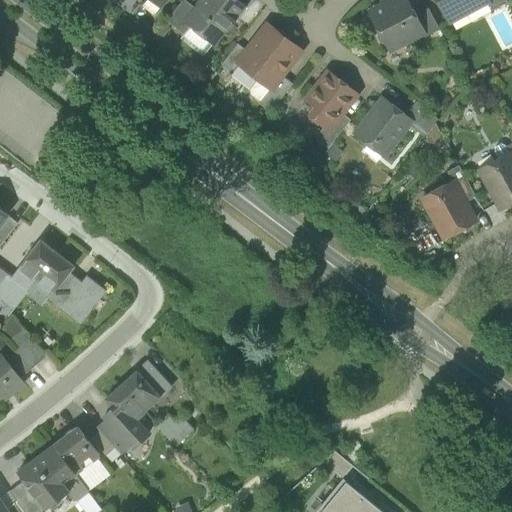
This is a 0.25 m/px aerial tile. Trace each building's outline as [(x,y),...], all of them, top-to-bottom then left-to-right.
[(148,0),(161,10),(168,0),(148,0)] [(183,0),(167,22),(184,36),(191,27),(186,23),(197,10),(184,0),(183,0)] [(191,27),(214,45),(225,31),(229,31),(234,25),(234,20),(245,6),(236,0),(204,0),(197,10),(186,23),(191,27)] [(388,44),(391,50),(423,33),(424,33),(415,16),(406,0),(393,0),(371,12),(381,31),(380,37),(382,42),(388,44)] [(438,0),(450,23),(452,22),(449,16),(479,0),(485,0),(487,3),(488,2),(489,2),(488,0),(438,0)] [(479,0),(449,16),(452,22),(487,3),(485,0),(479,0)] [(488,2),(493,11),(508,3),(506,0),(488,0),(489,2),(488,2)] [(423,33),(425,38),(440,30),(429,9),(415,16),(424,33),(423,33)] [(251,95),(260,102),(270,89),(271,90),(282,76),(301,50),(268,25),(248,52),(238,64),(239,65),(259,80),(251,90),(251,95)] [(222,65),(233,73),(239,65),(238,64),(248,52),(238,44),(222,65)] [(325,127),(329,130),(342,113),(357,94),(330,73),(308,101),(319,110),(313,118),(325,127)] [(259,103),(271,113),(293,84),(282,76),(271,90),(270,89),(260,102),(259,103)] [(376,141),(388,151),(411,122),(412,121),(405,116),(383,99),(356,134),(369,143),(376,141)] [(411,122),(427,134),(436,123),(438,119),(416,102),(405,116),(412,121),(411,122)] [(316,138),(329,148),(351,120),(342,113),(329,130),(325,127),(316,138)] [(495,153),(499,160),(511,154),(506,146),(502,144),(496,148),(495,153)] [(511,153),(511,154),(499,160),(496,168),(483,176),(501,209),(511,202),(511,153)] [(455,182),(466,203),(477,197),(459,166),(448,172),(454,182),(455,182)] [(426,204),(444,238),(476,221),(466,203),(455,182),(454,182),(441,189),(439,197),(426,204)] [(0,229),(0,242),(4,245),(19,225),(9,217),(0,229)] [(31,277),(36,281),(57,254),(41,241),(20,269),(31,277)] [(36,281),(51,293),(52,294),(68,273),(73,267),(57,254),(36,281)] [(0,286),(9,274),(0,267),(0,286)] [(24,285),(31,277),(20,269),(14,277),(24,285)] [(82,284),(68,273),(52,294),(51,293),(48,297),(80,322),(105,291),(87,277),(82,284)] [(24,285),(14,277),(9,274),(0,286),(0,290),(18,304),(26,294),(30,290),(24,285)] [(31,277),(24,285),(30,290),(36,281),(31,277)] [(51,293),(36,281),(30,290),(26,294),(41,306),(48,297),(51,293)] [(19,349),(34,367),(47,357),(24,329),(11,339),(19,349)] [(20,378),(34,367),(19,349),(6,360),(20,378)] [(0,359),(0,394),(20,378),(6,360),(3,357),(0,359)] [(148,362),(137,371),(161,397),(172,387),(148,362)] [(145,411),(161,397),(137,371),(121,385),(145,411)] [(136,420),(145,411),(121,385),(106,399),(114,408),(104,417),(107,420),(131,445),(133,448),(149,434),(136,420)] [(159,427),(177,446),(193,430),(182,419),(176,425),(169,417),(159,427)] [(97,429),(100,432),(115,449),(121,454),(131,445),(107,420),(97,429)] [(55,445),(76,473),(97,458),(100,456),(78,428),(55,445)] [(106,456),(115,449),(100,432),(91,439),(106,456)] [(64,483),(76,474),(76,473),(55,445),(18,472),(24,481),(46,509),(69,492),(71,491),(64,483)] [(335,451),(323,461),(343,478),(353,466),(335,451)] [(110,475),(97,458),(76,473),(76,474),(89,491),(110,475)] [(88,490),(76,474),(64,483),(71,491),(69,492),(75,500),(88,490)] [(384,511),(343,478),(317,511),(384,511)] [(42,511),(46,509),(24,481),(10,492),(17,502),(24,511),(42,511)] [(10,492),(0,498),(7,508),(17,502),(10,492)] [(79,499),(87,511),(93,511),(100,508),(90,492),(79,499)] [(0,498),(0,497),(0,511),(9,511),(7,509),(7,508),(0,498)] [(24,511),(17,502),(7,509),(9,511),(24,511)]
